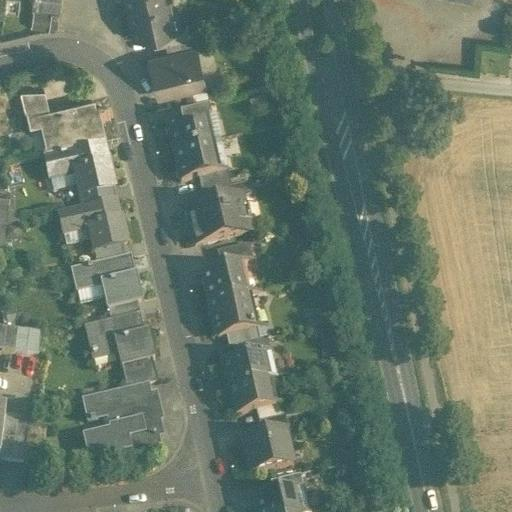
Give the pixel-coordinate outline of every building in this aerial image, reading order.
[(60,0),(57,0),(36,0),(35,9),(59,12),(60,0)] [(163,0),(157,0),(128,7),(135,38),(151,34),(171,30),(170,28),(163,0)] [(182,25),(170,28),(171,30),(151,34),(154,47),(166,44),(165,43),(186,38),(185,37),(182,25)] [(204,33),(185,37),(186,38),(165,43),(166,44),(168,55),(196,48),(196,50),(208,47),(204,33)] [(168,55),(151,59),(159,94),(204,83),(196,50),(196,48),(168,55)] [(44,90),(20,91),(26,116),(49,110),(44,90)] [(208,95),(180,101),(184,119),(201,115),(201,116),(213,114),(208,95)] [(49,110),(26,116),(31,136),(40,134),(46,159),(103,145),(92,100),(49,110)] [(184,119),(166,123),(173,154),(208,146),(201,116),(201,115),(184,119)] [(46,159),(45,159),(50,181),(75,175),(81,198),(110,191),(114,190),(103,145),(46,159)] [(208,146),(173,154),(180,185),(198,181),(215,177),(215,176),(208,146)] [(227,173),(215,176),(215,177),(198,181),(202,196),(219,193),(231,190),(227,173)] [(248,185),(231,190),(219,193),(222,204),(241,199),(242,201),(251,198),(248,185)] [(110,191),(81,198),(83,210),(112,203),(110,191)] [(222,204),(187,212),(195,247),(249,235),(242,201),(241,199),(222,204)] [(83,210),(59,216),(64,238),(89,232),(94,255),(123,248),(127,247),(116,202),(83,210)] [(9,205),(0,204),(0,216),(8,217),(9,205)] [(248,247),(217,255),(221,270),(237,267),(237,268),(253,264),(248,247)] [(123,248),(94,255),(97,267),(126,260),(123,248)] [(97,267),(72,273),(77,294),(102,289),(108,312),(137,305),(141,304),(130,259),(97,267)] [(221,270),(202,275),(209,306),(244,298),(237,268),(237,267),(221,270)] [(244,298),(209,306),(217,341),(226,339),(253,333),(244,298)] [(137,305),(108,312),(110,324),(140,317),(137,305)] [(110,324),(86,330),(94,363),(114,358),(110,346),(115,344),(121,369),(150,362),(154,361),(144,316),(110,324)] [(17,331),(5,330),(3,352),(14,354),(17,331)] [(29,333),(17,331),(14,354),(26,355),(29,333)] [(253,333),(226,339),(228,351),(240,348),(259,344),(256,332),(253,333)] [(41,335),(29,333),(26,355),(38,357),(41,335)] [(259,344),(240,348),(243,360),(258,356),(259,358),(270,355),(267,342),(259,344)] [(243,360),(223,365),(229,392),(265,383),(276,381),(270,355),(259,358),(258,356),(243,360)] [(150,362),(121,369),(127,392),(146,388),(156,385),(150,362)] [(265,383),(229,392),(236,419),(256,414),(271,411),(271,409),(265,383)] [(127,392),(123,393),(126,404),(149,399),(146,388),(127,392)] [(149,399),(126,404),(123,393),(83,403),(88,424),(108,419),(111,435),(84,441),(89,462),(126,453),(128,459),(159,452),(156,439),(161,438),(156,417),(159,417),(155,397),(149,399)] [(282,406),(271,409),(271,411),(256,414),(259,426),(286,420),(282,406)] [(17,419),(5,418),(2,440),(14,441),(17,419)] [(29,420),(17,419),(14,441),(26,443),(27,432),(29,420)] [(286,420),(259,426),(261,437),(284,432),(284,433),(289,432),(286,420)] [(45,434),(27,432),(26,443),(23,464),(41,466),(45,434)] [(261,437),(260,438),(261,442),(242,446),(250,477),(292,467),(284,433),(284,432),(261,437)] [(14,441),(2,440),(0,457),(0,459),(0,462),(12,463),(14,441)] [(26,443),(14,441),(12,463),(23,465),(23,464),(26,443)] [(300,478),(270,485),(273,496),(291,492),(291,494),(303,491),(300,478)] [(273,496),(255,501),(258,511),(308,511),(303,491),(291,494),(291,492),(273,496)]
